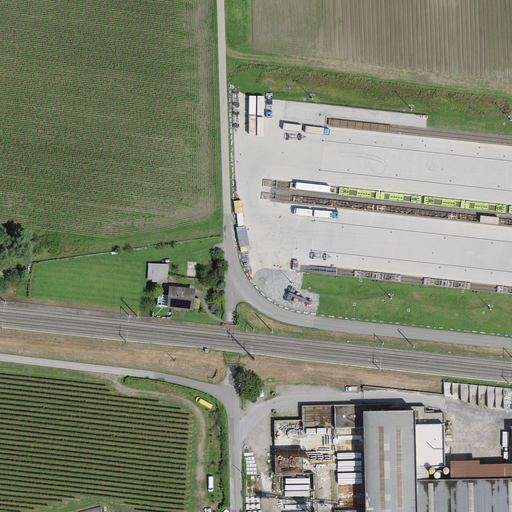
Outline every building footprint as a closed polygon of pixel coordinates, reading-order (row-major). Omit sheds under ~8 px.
[(152,282),(167,283),(168,265),(148,263),(147,280),(152,280),(152,282)] [(195,289),(169,286),(167,308),(193,311),(193,309),(194,299),(195,289)] [(304,419),(275,420),(276,468),(285,468),(286,473),(305,472),(305,445),(328,445),(328,430),(363,429),(363,404),(303,406),(304,419)] [(416,410),(365,412),(367,511),(416,511),(416,481),(446,480),(445,423),(417,424),(416,410)] [(480,460),(451,461),(451,480),(511,479),(511,463),(480,465),(480,460)] [(511,511),(511,479),(451,480),(446,480),(416,481),(416,511),(511,511)]
